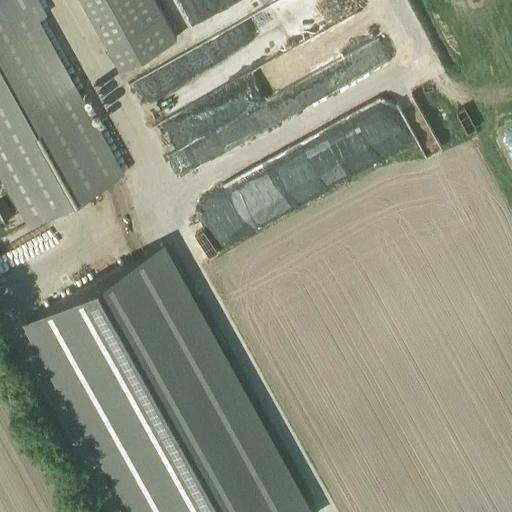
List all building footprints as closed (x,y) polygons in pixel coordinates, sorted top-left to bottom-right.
[(47,15),(38,0),(0,0),(0,174),(29,224),(123,171),(69,77),(68,78),(36,21),(47,15)] [(174,36),(153,0),(80,0),(119,67),(174,36)] [(180,0),(192,22),(208,14),(215,29),(271,0),(180,0)] [(244,32),(131,86),(173,173),(270,127),(261,108),(247,115),(230,80),(293,50),(270,3),(238,19),(244,32)] [(205,200),(222,237),(317,194),(315,178),(324,177),(337,171),(335,155),(344,151),(345,155),(356,150),(353,126),(362,146),(361,131),(386,128),(389,157),(418,144),(422,154),(436,147),(420,111),(422,131),(414,135),(397,98),(387,99),(388,116),(380,98),(369,102),(374,114),(329,134),(330,144),(327,145),(205,200)] [(125,511),(311,511),(162,241),(19,320),(125,511)]
